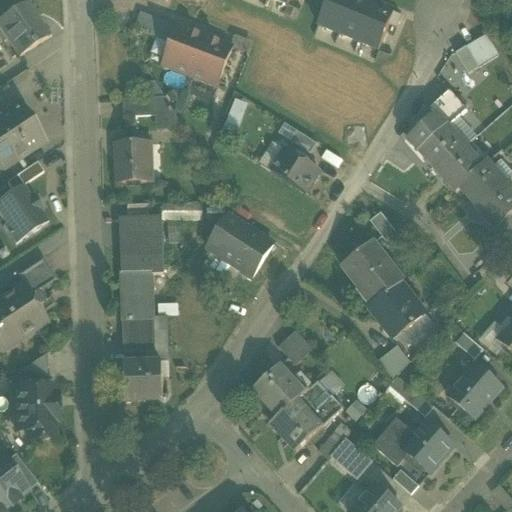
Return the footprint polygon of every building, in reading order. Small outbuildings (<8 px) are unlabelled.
[(329,0),(318,29),(338,37),(352,0),(329,0)] [(373,7),(355,0),(352,0),(338,37),(358,45),(373,7)] [(25,5),(0,22),(0,31),(19,59),(47,40),(35,22),(36,21),(25,5)] [(401,19),(373,7),(358,45),(378,53),(389,28),(396,31),(401,19)] [(177,30),(142,16),(138,27),(173,41),(177,30)] [(205,40),(177,29),(177,30),(173,41),(163,68),(190,79),(205,40)] [(498,58),(486,38),(476,44),(488,64),(498,58)] [(232,50),(205,40),(190,79),(217,89),(232,50)] [(476,44),(466,50),(478,70),(488,64),(476,44)] [(478,70),(466,50),(455,56),(468,76),(478,70)] [(447,96),(427,114),(433,121),(433,120),(445,133),(456,123),(464,115),(447,96)] [(223,132),(236,137),(249,105),(236,100),(223,132)] [(165,101),(124,103),(125,119),(174,117),(165,101)] [(14,104),(0,113),(0,169),(2,172),(37,148),(17,117),(21,115),(14,104)] [(445,133),(433,120),(433,121),(406,145),(435,177),(462,152),(473,142),(456,123),(445,133)] [(316,147),(296,134),(290,144),(310,157),(316,147)] [(152,145),(115,147),(117,187),(153,186),(153,184),(146,184),(146,172),(149,171),(148,147),(152,147),(152,145)] [(462,152),(435,177),(454,197),(458,194),(458,193),(480,173),(480,172),(462,152)] [(319,175),(284,153),(270,175),(305,197),(319,175)] [(15,192),(22,186),(41,173),(35,164),(9,183),(15,192)] [(480,173),(458,193),(458,194),(476,213),(502,189),(484,169),(480,172),(480,173)] [(3,226),(16,243),(47,221),(38,209),(40,208),(34,199),(32,201),(22,186),(15,192),(0,202),(0,216),(5,224),(3,226)] [(511,199),(502,189),(476,213),(495,234),(511,218),(511,199)] [(163,207),(164,222),(203,221),(203,205),(163,207)] [(148,207),(127,208),(127,219),(149,218),(148,207)] [(381,215),(369,224),(386,245),(398,235),(381,215)] [(161,219),(119,221),(121,277),(151,276),(152,277),(163,277),(161,219)] [(273,248),(228,219),(207,252),(252,281),(273,248)] [(377,245),(343,269),(359,292),(362,290),(374,308),(375,308),(403,287),(405,285),(377,245)] [(22,288),(29,299),(55,283),(40,261),(17,277),(23,287),(22,288)] [(151,276),(121,277),(122,324),(123,324),(124,355),(149,354),(148,323),(153,323),(152,277),(151,276)] [(403,287),(375,308),(374,308),(371,310),(386,331),(390,328),(399,341),(401,339),(408,349),(434,330),(403,287)] [(22,288),(0,302),(0,338),(5,347),(18,338),(20,341),(46,325),(29,299),(22,288)] [(511,329),(498,346),(511,357),(511,329)] [(299,335),(279,352),(293,370),(314,353),(299,335)] [(484,354),(465,338),(457,347),(476,363),(484,354)] [(399,348),(377,364),(394,386),(398,382),(412,364),(399,348)] [(45,357),(18,375),(19,390),(47,389),(45,357)] [(161,365),(124,367),(125,371),(124,371),(125,405),(162,404),(161,365)] [(476,369),(448,401),(476,426),(489,412),(487,410),(502,392),(476,369)] [(280,373),(254,398),(279,425),(298,408),(305,400),(280,373)] [(413,395),(398,382),(394,386),(389,391),(405,405),(413,395)] [(19,390),(14,390),(15,434),(27,433),(27,442),(53,442),(53,423),(57,423),(56,409),(52,409),(52,389),(47,389),(19,390)] [(305,400),(298,408),(279,425),(272,432),(297,459),(343,416),(318,389),(305,400)] [(432,411),(413,395),(405,405),(424,421),(432,411)] [(415,441),(396,424),(372,451),(396,472),(407,460),(428,479),(453,451),(427,428),(415,441)] [(351,438),(341,430),(335,438),(344,445),(351,438)] [(335,438),(319,456),(328,464),(344,445),(335,438)] [(36,486),(14,458),(5,465),(27,493),(36,486)] [(5,465),(0,459),(0,504),(5,511),(9,507),(11,509),(19,503),(18,500),(27,493),(5,465)] [(419,490),(401,475),(393,484),(411,499),(419,490)] [(397,511),(374,491),(355,511),(397,511)]
